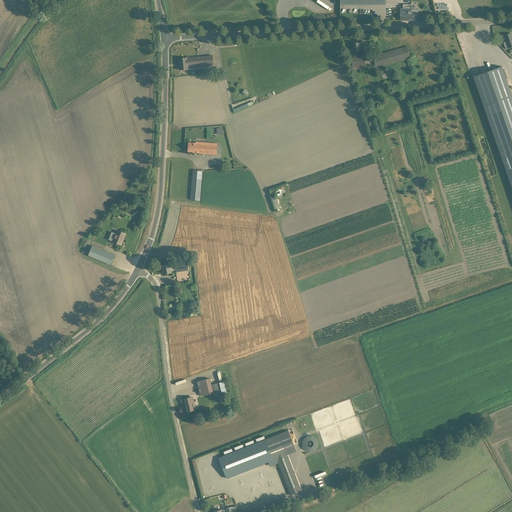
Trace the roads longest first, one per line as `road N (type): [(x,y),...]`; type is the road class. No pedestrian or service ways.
road 1 (unclassified): [(511,20),(164,37)]
road 2 (unclassified): [(196,511),(166,379),(156,285),(138,268)]
road 3 (tertiary): [(138,268),(159,200),(164,37)]
road 4 (tertiary): [(0,399),(92,325),(138,268)]
